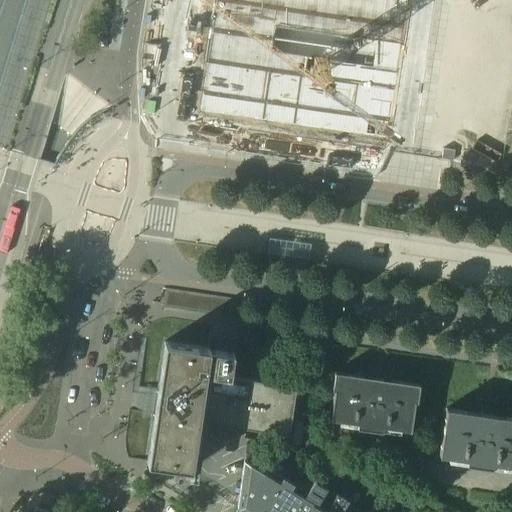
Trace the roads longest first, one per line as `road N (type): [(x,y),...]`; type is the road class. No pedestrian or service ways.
road 1 (residential): [(511,216),(192,170),(162,196),(153,241)]
road 2 (residential): [(153,241),(172,271),(511,325)]
road 3 (residential): [(153,241),(101,305),(88,357),(80,469)]
